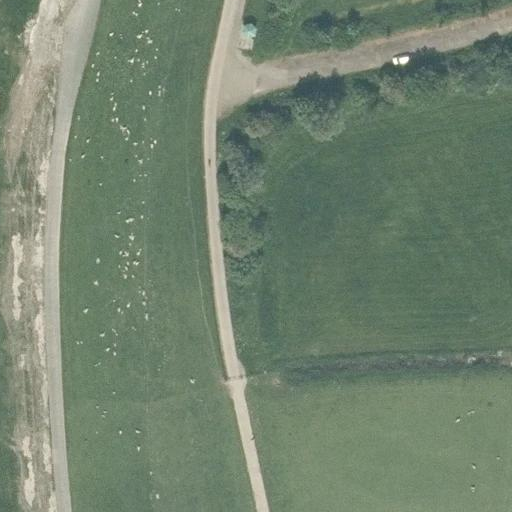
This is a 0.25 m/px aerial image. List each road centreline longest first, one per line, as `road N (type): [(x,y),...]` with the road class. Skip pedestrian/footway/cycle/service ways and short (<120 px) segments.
road 1 (track): [(71,0),(45,154),(43,328),(58,511)]
road 2 (track): [(263,511),(213,271),(209,57)]
